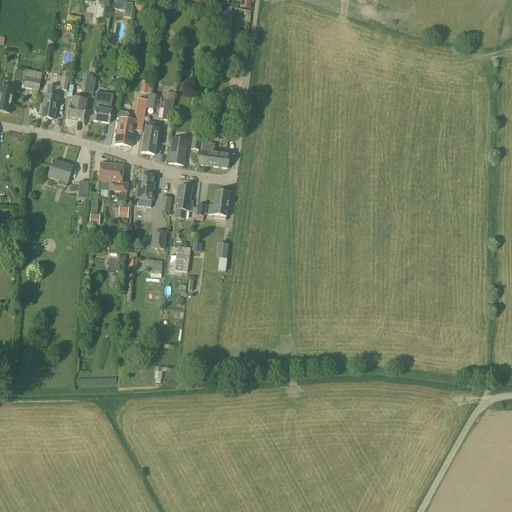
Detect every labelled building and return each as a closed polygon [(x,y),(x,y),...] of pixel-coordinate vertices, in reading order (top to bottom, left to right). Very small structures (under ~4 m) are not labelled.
[(110,0),(109,9),(125,12),(124,18),(131,19),(133,4),(110,0)] [(241,0),(240,8),(251,9),(252,0),(241,0)] [(135,2),(134,10),(141,11),(142,3),(135,2)] [(171,3),(170,14),(178,15),(179,4),(171,3)] [(232,12),(224,11),(222,19),(230,21),(232,12)] [(230,23),(222,22),(220,30),(229,31),(230,23)] [(27,70),(24,89),(39,91),(42,74),(27,70)] [(69,72),(62,71),(60,87),(60,90),(66,91),(69,72)] [(87,101),(87,98),(93,99),(96,79),(93,79),(93,77),(87,76),(83,100),(72,98),(68,118),(84,121),(87,101)] [(45,95),(41,118),(55,120),(58,98),(54,97),(56,87),(48,85),(46,96),(45,95)] [(0,87),(0,112),(10,114),(15,90),(0,87)] [(166,92),(162,120),(171,122),(176,93),(166,92)] [(93,110),(95,110),(93,122),(109,125),(111,112),(110,112),(113,96),(106,95),(105,101),(94,99),(93,110)] [(139,100),(135,122),(144,123),(146,108),(147,101),(139,100)] [(119,120),(115,145),(131,148),(134,131),(135,122),(133,121),(130,121),(130,118),(127,114),(118,112),(117,120),(119,120)] [(158,130),(158,125),(147,123),(146,128),(145,128),(141,154),(154,156),(159,130),(158,130)] [(192,136),(190,150),(199,152),(201,137),(192,136)] [(170,147),(168,165),(184,167),(186,149),(187,149),(188,142),(171,140),(170,147)] [(203,150),(203,152),(200,166),(227,170),(229,156),(214,154),(215,145),(204,143),(204,144),(201,143),(200,150),(203,150)] [(49,178),(53,180),(52,183),(57,185),(58,181),(67,184),(72,167),(54,161),(49,178)] [(98,182),(100,182),(99,190),(109,191),(127,193),(127,185),(122,184),(123,166),(100,164),(98,182)] [(152,202),(155,177),(139,175),(137,200),(137,207),(150,209),(151,202),(152,202)] [(80,182),(78,199),(87,200),(89,183),(80,182)] [(175,210),(177,210),(176,218),(184,219),(185,211),(196,213),(197,208),(192,207),(193,202),(190,202),(192,189),(179,187),(175,210)] [(13,190),(6,194),(10,203),(18,199),(13,190)] [(226,218),(230,194),(216,192),(213,207),(209,206),(208,215),(226,218)] [(170,213),(170,212),(172,198),(162,197),(160,212),(170,213)] [(197,216),(196,221),(203,222),(203,217),(204,217),(206,206),(198,204),(197,216)] [(119,208),(119,219),(128,220),(129,209),(119,208)] [(90,217),(90,226),(99,227),(100,216),(97,216),(97,209),(96,218),(90,217)] [(152,233),(151,249),(165,251),(166,234),(152,233)] [(193,244),(192,251),(200,252),(201,245),(193,244)] [(218,245),(217,259),(219,259),(217,272),(224,273),(224,272),(225,260),(226,259),(227,246),(218,245)] [(178,248),(175,272),(187,274),(190,250),(178,248)] [(136,270),(137,260),(129,260),(129,270),(136,270)] [(153,262),(152,272),(161,272),(162,263),(153,262)]
